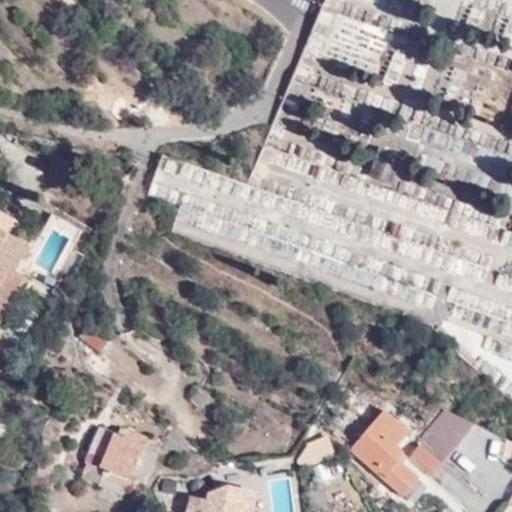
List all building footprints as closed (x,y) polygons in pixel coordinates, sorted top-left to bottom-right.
[(91,51),(105,38),(90,22),(77,36),(91,51)] [(169,235),(511,356),(511,235),(265,148),(260,163),(407,215),(395,249),(394,249),(385,276),(336,259),(336,260),(180,204),(169,235)] [(471,173),(494,174),(495,149),(471,148),(471,173)] [(389,181),(397,155),(377,149),(369,175),(389,181)] [(171,181),(208,195),(216,175),(161,153),(146,193),(164,200),(171,181)] [(0,227),(0,323),(0,324),(25,278),(18,275),(34,246),(0,227)] [(436,478),(482,424),(450,408),(422,442),(426,446),(416,460),(436,478)] [(399,445),(412,430),(389,411),(354,449),(404,495),(419,476),(398,458),(405,450),(399,445)] [(118,432),(99,424),(85,458),(104,467),(102,473),(107,475),(110,468),(127,476),(126,482),(130,485),(133,477),(139,478),(146,475),(150,471),(153,464),(154,456),(152,450),(148,447),(151,439),(145,436),(142,442),(124,435),(127,427),(121,425),(118,432)] [(182,455),(189,442),(168,432),(160,447),(170,453),(172,450),(182,455)] [(305,467),(336,458),(330,437),(299,445),(305,467)] [(254,510),(258,490),(232,483),(230,491),(221,488),(218,501),(180,492),(175,510),(181,511),(243,511),(245,508),(254,510)]
